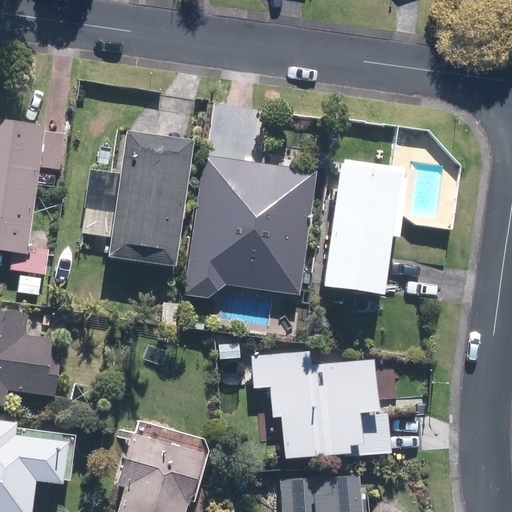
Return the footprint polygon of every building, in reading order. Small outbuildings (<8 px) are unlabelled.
[(0,120),(0,254),(23,257),(41,126),(0,120)] [(118,132),(100,260),(172,270),(190,142),(118,132)] [(201,155),(181,296),(204,299),(219,288),(295,298),(313,170),(201,155)] [(334,167),(317,288),(384,297),(401,176),(334,167)] [(42,278),(16,273),(12,296),(39,300),(42,278)] [(178,298),(160,297),(158,323),(176,324),(178,298)] [(0,409),(5,411),(7,395),(52,401),(60,342),(23,337),(26,313),(0,309),(0,409)] [(239,335),(215,334),(214,364),(239,365),(239,335)] [(307,350),(244,354),(246,392),(268,391),(274,463),(388,455),(381,354),(307,359),(307,350)] [(168,356),(167,382),(194,383),(196,357),(168,356)] [(0,422),(0,511),(26,511),(31,482),(64,486),(72,432),(0,422)] [(116,487),(109,511),(179,511),(196,452),(124,433),(110,485),(116,487)] [(272,480),(274,511),(357,511),(356,475),(272,480)]
